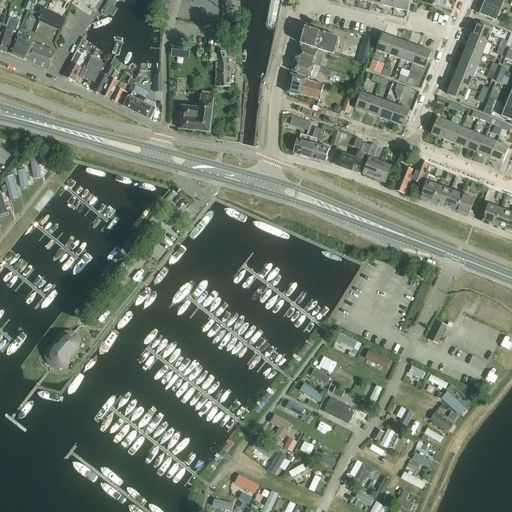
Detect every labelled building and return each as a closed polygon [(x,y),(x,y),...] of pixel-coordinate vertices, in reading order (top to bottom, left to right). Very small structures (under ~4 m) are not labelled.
[(395,9),(397,0),(383,0),(382,6),(395,9)] [(397,0),(395,9),(407,12),(410,0),(397,0)] [(426,0),(426,1),(424,0),(417,0),(416,2),(426,6),(426,4),(441,10),(443,4),(445,5),(446,0),(426,0)] [(486,0),(485,3),(501,9),(504,0),(486,0)] [(501,9),(485,3),(480,15),(496,21),(501,9)] [(22,29),(35,32),(38,18),(25,15),(22,29)] [(4,16),(1,26),(6,28),(9,18),(4,16)] [(3,35),(0,45),(0,51),(8,55),(15,34),(20,21),(10,18),(6,28),(5,30),(3,35)] [(471,36),(488,42),(492,30),(476,24),(471,36)] [(300,44),(333,54),(339,38),(305,27),(300,44)] [(209,39),(221,40),(222,31),(209,30),(209,39)] [(27,62),(34,45),(35,44),(37,39),(19,32),(18,35),(10,55),(27,62)] [(388,55),(394,39),(382,34),(376,51),(388,55)] [(483,54),(488,42),(471,36),(467,48),(483,54)] [(406,43),(394,39),(388,55),(400,60),(406,43)] [(499,47),(505,50),(508,42),(502,39),(499,47)] [(412,64),(418,47),(406,43),(400,60),(412,64)] [(34,45),(27,62),(49,71),(56,54),(34,45)] [(296,58),(312,64),(320,66),(325,52),(318,49),(317,51),(300,45),(296,58)] [(364,64),(369,49),(361,46),(357,61),(364,64)] [(418,47),(412,64),(424,68),(430,52),(418,47)] [(502,57),(505,50),(499,47),(496,54),(502,57)] [(467,48),(462,60),(478,66),(483,54),(467,48)] [(77,66),(82,55),(77,52),(71,63),(70,65),(63,76),(75,82),(82,68),(77,66)] [(216,63),(216,71),(216,74),(230,75),(230,65),(226,52),(218,52),(218,55),(216,55),(216,63)] [(94,83),(101,69),(104,64),(93,58),(91,57),(86,66),(80,77),(86,80),(86,79),(94,83)] [(290,71),(310,78),(313,71),(321,73),(324,75),(330,77),(332,71),(323,68),(315,65),(312,64),(296,58),(290,71)] [(373,60),(373,59),(369,69),(381,74),(385,64),(373,60)] [(462,60),(457,72),(473,78),(478,66),(462,60)] [(489,71),(495,73),(498,65),(493,63),(489,71)] [(113,70),(114,69),(115,66),(112,64),(106,76),(101,73),(92,92),(101,96),(113,70)] [(498,75),(504,77),(508,69),(502,67),(498,75)] [(384,69),(382,75),(389,77),(392,72),(384,69)] [(113,70),(101,96),(109,100),(118,82),(113,79),(117,72),(113,70)] [(492,80),(495,73),(489,71),(486,78),(492,80)] [(452,84),(469,90),(473,78),(457,72),(452,84)] [(215,87),(231,88),(231,75),(230,75),(216,74),(216,79),(215,79),(215,87)] [(320,100),(323,85),(291,74),(287,93),(320,100)] [(162,75),(154,75),(154,91),(162,91),(162,75)] [(373,75),(373,76),(371,81),(378,84),(380,78),(373,75)] [(405,83),(407,77),(400,75),(398,81),(405,83)] [(501,84),(504,77),(498,75),(496,82),(501,84)] [(407,77),(405,83),(413,86),(415,80),(407,77)] [(386,87),(388,81),(380,78),(378,84),(386,87)] [(402,92),(404,87),(397,84),(395,90),(402,92)] [(469,90),(452,84),(448,96),(464,102),(469,90)] [(480,94),(486,96),(489,89),(483,86),(480,94)] [(122,106),(128,94),(117,87),(110,100),(122,106)] [(404,87),(402,92),(410,95),(412,89),(404,87)] [(489,98),(495,100),(498,92),(492,90),(489,98)] [(367,114),(373,97),(361,93),(355,109),(367,114)] [(124,107),(150,120),(155,109),(154,108),(155,105),(145,101),(146,100),(133,94),(131,97),(129,96),(124,107)] [(181,130),(211,132),(214,95),(200,94),(199,105),(197,105),(197,108),(182,107),(181,118),(181,130)] [(341,111),(342,111),(348,114),(353,98),(354,96),(348,94),(347,96),(341,111)] [(483,103),(486,96),(480,94),(477,101),(483,103)] [(379,118),(385,102),(373,97),(367,114),(379,118)] [(492,107),(495,100),(489,98),(486,105),(492,107)] [(391,122),(397,106),(385,102),(379,118),(391,122)] [(448,108),(455,111),(457,105),(450,102),(448,108)] [(463,114),(465,108),(457,105),(455,111),(463,114)] [(511,120),(511,107),(507,105),(502,117),(511,120)] [(397,106),(391,122),(403,127),(409,110),(397,106)] [(471,117),(479,120),(481,115),(473,111),(471,117)] [(486,123),(488,117),(481,115),(479,120),(486,123)] [(296,127),(299,119),(293,118),(291,125),(296,127)] [(431,134),(444,140),(450,123),(438,118),(431,134)] [(504,124),(497,121),(494,127),(502,130),(504,124)] [(444,140),(455,144),(462,128),(450,123),(444,140)] [(509,133),(511,127),(504,124),(502,130),(509,133)] [(455,144),(467,149),(474,133),(462,128),(455,144)] [(467,149),(479,154),(486,137),(474,133),(467,149)] [(316,142),(311,141),(312,139),(300,136),(299,140),(298,139),(294,154),(311,159),(316,145),(315,144),(316,142)] [(497,142),(486,137),(479,154),(490,159),(497,142)] [(508,147),(497,142),(490,159),(501,163),(502,163),(509,147),(508,147)] [(372,144),(368,156),(374,157),(378,146),(377,146),(372,144)] [(316,145),(311,159),(325,163),(329,148),(316,145)] [(358,172),(365,154),(358,151),(355,159),(342,154),(338,167),(351,172),(352,169),(358,172)] [(374,179),(380,162),(369,158),(363,175),(374,179)] [(39,159),(31,160),(34,179),(42,177),(39,159)] [(421,184),(428,164),(420,161),(413,181),(421,184)] [(380,162),(374,179),(384,183),(391,166),(380,162)] [(395,190),(404,194),(414,171),(404,167),(404,168),(399,166),(392,183),(397,185),(395,190)] [(26,169),(19,170),(22,187),(29,185),(26,169)] [(14,175),(6,177),(12,199),(20,197),(14,175)] [(433,204),(439,187),(427,182),(420,199),(433,204)] [(444,208),(451,191),(439,187),(433,204),(444,208)] [(451,191),(444,208),(456,212),(463,195),(451,191)] [(3,192),(0,192),(0,212),(1,215),(9,212),(3,192)] [(463,195),(456,212),(469,217),(475,200),(463,195)] [(495,226),(501,209),(489,205),(482,222),(495,226)] [(506,231),(511,215),(511,213),(501,209),(495,226),(506,231)] [(129,251),(127,256),(136,261),(138,256),(129,251)] [(79,314),(73,324),(78,327),(84,316),(79,314)] [(446,328),(446,326),(447,326),(437,321),(429,339),(432,341),(438,344),(446,328)] [(60,336),(51,349),(48,350),(47,353),(47,355),(47,357),(48,360),(49,362),(51,363),(52,365),(55,366),(57,366),(59,366),(61,366),(64,365),(66,364),(67,361),(76,348),(77,346),(78,345),(78,344),(78,343),(78,342),(78,340),(77,339),(77,337),(76,336),(75,335),(74,335),(73,334),(73,333),(71,333),(70,332),(69,332),(67,332),(66,332),(65,333),(64,333),(63,334),(62,335),(61,335),(60,336)] [(333,350),(340,353),(342,347),(358,354),(361,346),(338,337),(333,350)] [(354,365),(361,368),(369,352),(363,348),(354,365)] [(318,367),(327,372),(332,362),(324,357),(318,367)] [(363,368),(380,373),(383,363),(365,358),(363,368)] [(386,381),(394,365),(388,362),(380,378),(386,381)] [(310,382),(327,388),(330,380),(313,373),(310,382)] [(334,375),(331,382),(347,390),(351,383),(334,375)] [(446,392),(449,386),(430,379),(428,386),(446,392)] [(375,388),(368,405),(375,407),(382,391),(375,388)] [(303,394),(317,401),(320,396),(306,389),(303,394)] [(457,393),(453,398),(464,407),(471,399),(466,394),(462,398),(457,393)] [(356,410),(331,398),(324,412),(349,425),(356,410)] [(448,398),(443,404),(460,419),(466,413),(448,398)] [(285,413),(302,420),(305,413),(288,405),(285,413)] [(451,434),(455,425),(434,416),(431,425),(451,434)] [(279,432),(275,439),(283,444),(292,428),(275,418),(270,426),(279,432)] [(419,430),(419,418),(405,418),(406,430),(419,430)] [(427,431),(424,437),(440,447),(443,441),(427,431)] [(301,446),(305,439),(293,432),(286,444),(292,448),(295,443),(301,446)] [(389,451),(394,437),(387,434),(381,448),(389,451)] [(271,463),(276,454),(257,445),(251,457),(263,462),(264,460),(271,463)] [(318,447),(314,456),(309,453),(307,457),(318,461),(323,449),(318,447)] [(336,469),(340,457),(334,455),(330,467),(336,469)] [(431,471),(434,463),(412,455),(410,463),(431,471)] [(280,458),(269,472),(276,478),(282,470),(287,473),(292,467),(280,458)] [(357,463),(349,478),(355,481),(363,466),(357,463)] [(308,466),(306,472),(312,474),(314,468),(308,466)] [(365,467),(356,483),(365,488),(374,472),(365,467)] [(303,468),(289,475),(292,481),(306,474),(303,468)] [(308,493),(316,496),(322,483),(321,482),(324,475),(318,472),(308,493)] [(403,476),(400,483),(423,492),(426,484),(403,476)] [(378,497),(385,500),(392,483),(384,480),(378,497)] [(251,496),(249,500),(255,503),(259,493),(243,486),(241,491),(251,496)] [(400,492),(397,498),(400,500),(396,506),(406,511),(409,511),(413,508),(406,504),(410,498),(400,492)] [(271,495),(263,511),(272,511),(278,498),(271,495)] [(358,498),(354,506),(364,511),(368,503),(358,498)] [(236,511),(238,508),(216,503),(213,511),(236,511)]
